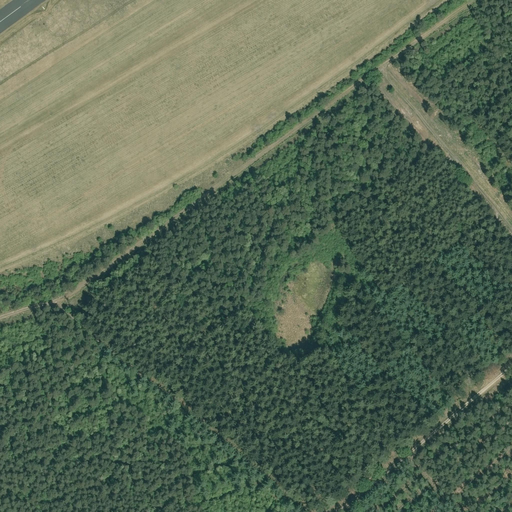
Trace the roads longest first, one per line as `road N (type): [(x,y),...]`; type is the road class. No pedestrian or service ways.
road 1 (track): [(469,0),(48,300)]
road 2 (track): [(48,300),(300,511)]
road 3 (track): [(511,371),(348,511)]
road 4 (track): [(511,225),(379,63)]
road 5 (track): [(441,145),(355,238)]
